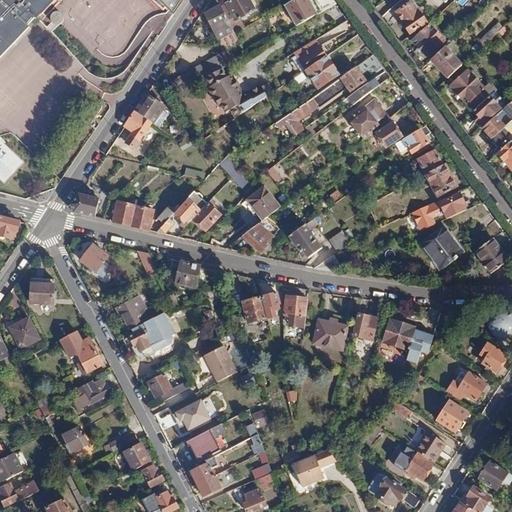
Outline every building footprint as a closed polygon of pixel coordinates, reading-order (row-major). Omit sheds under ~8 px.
[(0,0),(0,58),(31,27),(21,18),(29,11),(17,0),(0,0)] [(17,0),(29,11),(37,18),(54,0),(158,0),(170,10),(173,13),(174,13),(182,0),(17,0)] [(248,0),(231,0),(221,5),(235,33),(243,29),(238,19),(254,11),(248,0)] [(293,0),(279,8),(291,30),(336,4),(332,0),(293,0)] [(411,0),(400,0),(393,6),(410,31),(425,21),(411,0)] [(235,33),(221,5),(205,13),(217,38),(220,36),(223,43),(226,44),(237,38),(235,33)] [(427,28),(412,42),(427,57),(442,43),(427,28)] [(294,53),(305,70),(326,56),(315,40),(294,53)] [(444,48),(430,61),(447,79),(461,66),(444,48)] [(228,50),(170,82),(176,94),(214,73),(225,67),(234,62),(228,50)] [(373,55),(340,78),(349,92),(365,81),(360,75),(379,62),(373,55)] [(338,75),(326,56),(305,70),(317,89),(338,75)] [(225,94),(242,84),(236,75),(232,77),(225,67),(214,73),(218,80),(216,81),(225,94)] [(467,103),(483,88),(467,71),(450,86),(466,104),(467,103)] [(298,84),(307,79),(303,73),(294,78),(298,84)] [(382,73),(346,98),(352,106),(387,80),(382,73)] [(483,88),(467,103),(474,110),(489,96),(497,90),(489,82),(483,88)] [(260,85),(248,92),(242,84),(225,94),(227,97),(229,96),(235,104),(240,100),(247,109),(267,96),(260,85)] [(146,94),(133,113),(150,123),(151,124),(163,105),(146,94)] [(499,112),(493,106),(496,104),(489,96),(474,110),(473,111),(479,117),(475,121),(482,128),(483,127),(493,118),(499,112)] [(374,99),(349,119),(362,138),(388,119),(374,99)] [(311,100),(275,124),(278,129),(287,123),(294,135),(302,130),(296,122),(316,108),(311,100)] [(492,138),(511,119),(511,100),(503,109),(506,117),(498,124),(493,118),(483,127),(492,138)] [(132,149),(150,123),(133,113),(123,128),(131,134),(124,144),(132,149)] [(511,119),(492,138),(500,147),(505,142),(507,144),(511,139),(511,119)] [(394,120),(377,130),(386,146),(403,135),(394,120)] [(426,126),(404,139),(411,153),(429,144),(425,137),(431,134),(426,126)] [(0,178),(4,182),(24,161),(5,142),(7,141),(0,134),(0,178)] [(511,139),(507,144),(497,153),(511,169),(511,139)] [(435,150),(412,161),(415,166),(420,163),(425,174),(443,165),(435,150)] [(232,176),(239,169),(228,158),(221,164),(232,176)] [(443,165),(425,174),(437,196),(455,187),(444,164),(443,165)] [(281,178),(273,169),(268,173),(276,182),(281,178)] [(402,173),(393,178),(395,183),(405,178),(402,173)] [(126,185),(117,194),(121,199),(131,190),(126,185)] [(264,185),(246,199),(263,220),(280,205),(264,185)] [(194,217),(207,203),(194,191),(186,199),(188,201),(174,215),(183,223),(184,222),(187,225),(194,217)] [(458,194),(438,203),(446,219),(466,210),(458,194)] [(98,201),(77,196),(71,205),(74,213),(94,218),(98,201)] [(135,206),(118,202),(113,222),(130,226),(135,206)] [(220,215),(207,203),(194,217),(206,229),(220,215)] [(433,205),(421,210),(424,216),(435,210),(433,205)] [(153,210),(135,206),(130,226),(149,231),(151,221),(153,210)] [(157,218),(163,224),(168,219),(174,212),(168,206),(157,218)] [(20,222),(0,217),(0,236),(12,240),(14,233),(17,234),(20,222)] [(308,257),(322,246),(307,227),(315,220),(313,217),(288,236),(301,252),(303,251),(308,257)] [(173,223),(168,219),(163,224),(155,232),(163,234),(173,223)] [(272,236),(258,224),(250,230),(252,231),(244,238),(260,252),(267,245),(266,243),(272,236)] [(461,252),(443,227),(420,244),(438,268),(452,258),(453,261),(457,259),(455,256),(461,252)] [(343,231),(329,239),(335,250),(350,242),(343,231)] [(491,238),(474,252),(490,273),(508,260),(491,238)] [(93,243),(81,258),(102,275),(110,265),(103,259),(107,254),(93,243)] [(324,252),(328,258),(332,256),(335,254),(332,250),(330,252),(327,249),(324,252)] [(145,273),(153,268),(149,254),(137,251),(145,273)] [(328,258),(315,269),(333,271),(341,267),(332,256),(328,258)] [(180,262),(176,281),(225,292),(228,277),(200,270),(200,266),(180,262)] [(247,278),(251,295),(258,293),(255,280),(247,278)] [(269,283),(257,280),(261,298),(271,295),(268,287),(269,283)] [(53,281),(31,281),(30,304),(52,305),(53,281)] [(277,293),(271,295),(261,298),(267,320),(276,317),(274,310),(279,309),(278,305),(279,305),(277,293)] [(304,327),(308,299),(287,296),(285,314),(287,314),(286,320),(291,320),(291,325),(304,327)] [(248,325),(267,320),(261,298),(242,303),(248,325)] [(131,301),(108,313),(113,322),(115,322),(122,334),(140,325),(135,316),(139,314),(131,301)] [(486,328),(489,334),(492,339),(495,340),(498,341),(501,341),(504,341),(506,340),(507,336),(508,335),(510,335),(511,336),(511,315),(511,306),(500,311),(500,315),(495,316),(492,316),(490,318),(487,320),(485,322),(485,323),(485,326),(486,328)] [(375,318),(359,314),(354,335),(370,339),(375,318)] [(28,318),(9,327),(18,348),(38,339),(28,318)] [(412,328),(388,320),(381,343),(404,351),(405,349),(407,350),(403,361),(413,365),(417,353),(424,356),(430,338),(411,331),(412,328)] [(346,329),(318,322),(313,342),(341,348),(346,329)] [(156,331),(142,338),(140,334),(127,340),(132,351),(136,349),(139,356),(162,344),(156,331)] [(0,341),(0,361),(8,357),(0,341)] [(101,370),(89,344),(73,352),(86,378),(101,370)] [(505,357),(487,345),(480,356),(485,359),(482,364),(495,373),(505,357)] [(225,349),(205,359),(217,381),(236,371),(225,349)] [(474,401),(484,384),(461,370),(447,394),(458,401),(461,396),(465,398),(466,396),(474,401)] [(424,379),(417,375),(413,380),(421,384),(424,379)] [(157,393),(164,405),(179,397),(176,390),(172,392),(164,378),(148,386),(152,395),(157,393)] [(79,388),(87,405),(111,393),(106,384),(103,386),(100,380),(91,384),(90,382),(79,388)] [(411,412),(395,402),(389,409),(406,420),(411,412)] [(466,414),(449,402),(436,421),(453,433),(466,414)] [(45,404),(35,408),(38,413),(47,408),(45,404)] [(187,408),(170,417),(180,437),(197,428),(187,408)] [(263,415),(254,418),(257,427),(266,424),(263,415)] [(46,420),(42,422),(51,442),(55,440),(46,420)] [(250,435),(258,432),(254,423),(247,426),(250,435)] [(375,426),(363,440),(368,445),(381,430),(375,426)] [(77,427),(59,436),(68,453),(86,444),(77,427)] [(221,436),(217,429),(185,445),(188,451),(191,449),(199,465),(214,457),(209,449),(204,452),(201,446),(221,436)] [(445,444),(426,432),(414,451),(433,463),(445,444)] [(132,437),(109,449),(112,456),(136,445),(132,437)] [(142,449),(124,458),(133,475),(151,466),(142,449)] [(326,450),(291,464),(302,490),(324,480),(320,470),(337,463),(326,450)] [(271,473),(263,453),(252,458),(257,467),(251,471),(255,481),(271,473)] [(420,481),(431,464),(416,454),(405,471),(420,481)] [(13,455),(0,461),(0,481),(21,471),(13,455)] [(214,479),(211,473),(219,469),(214,460),(198,469),(199,471),(191,476),(197,488),(214,479)] [(511,480),(511,476),(490,462),(479,479),(497,490),(503,480),(510,485),(511,480)] [(156,470),(143,476),(150,491),(163,485),(156,470)] [(214,479),(197,488),(202,499),(220,491),(214,479)] [(405,490),(386,479),(375,496),(389,505),(390,503),(394,505),(398,499),(399,500),(405,490)] [(88,511),(72,480),(66,483),(80,511),(88,511)] [(470,498),(465,505),(474,511),(490,511),(491,511),(485,506),(490,498),(473,487),(467,496),(470,498)] [(16,508),(37,498),(33,489),(13,499),(9,491),(0,495),(0,496),(3,502),(0,504),(4,511),(5,511),(15,506),(16,508)] [(160,491),(146,501),(148,506),(158,502),(162,511),(177,511),(173,503),(169,504),(166,498),(163,499),(160,491)] [(244,508),(245,511),(262,511),(266,510),(260,494),(245,499),(248,506),(244,508)] [(70,511),(65,499),(46,508),(47,511),(70,511)] [(474,511),(465,505),(460,502),(452,511),(474,511)]
